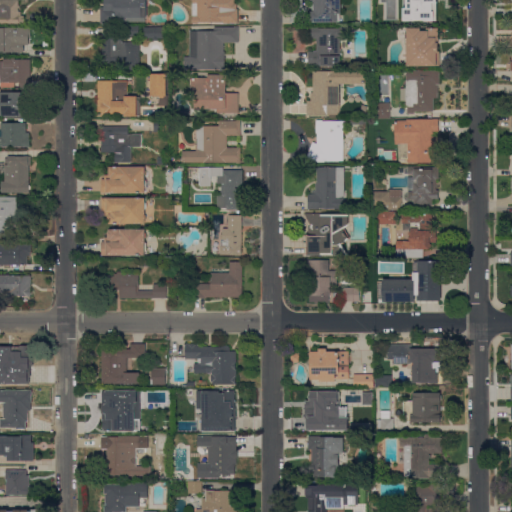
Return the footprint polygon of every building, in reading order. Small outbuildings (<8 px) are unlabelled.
[(0,0),(19,0),(19,5),(21,5),(21,9),(19,9),(19,11),(22,11),(22,16),(25,16),(25,24),(0,24),(0,0)] [(148,0),(148,17),(146,17),(146,22),(126,22),(101,22),(101,7),(105,7),(105,0),(148,0)] [(193,0),(235,0),(235,4),(237,4),(237,9),(238,9),(238,23),(223,23),(223,22),(199,22),(199,23),(193,23),(193,0)] [(351,0),(351,5),(341,5),(341,13),(340,13),(340,21),(338,21),(338,22),(311,22),(311,12),(314,12),(314,1),(308,1),(308,0),(351,0)] [(414,0),(441,0),(441,14),(438,14),(438,21),(420,21),(420,12),(414,12),(414,0)] [(128,36),(128,26),(139,26),(139,36),(128,36)] [(190,31),(215,31),(215,27),(235,27),(235,26),(240,26),(240,42),(224,42),(224,51),(225,51),(226,70),(220,70),(220,69),(198,69),(198,70),(185,70),(185,57),(190,57),(190,31)] [(0,52),(0,27),(32,27),(32,38),(30,38),(30,52),(0,52)] [(166,27),(166,38),(159,38),(159,40),(153,40),(153,38),(145,38),(145,27),(166,27)] [(349,28),(349,38),(342,38),(341,39),(340,65),(309,65),(309,51),(317,51),(317,38),(312,38),(312,28),(349,28)] [(407,28),(421,28),(421,31),(426,31),(426,28),(439,28),(439,51),(441,51),(440,66),(407,66),(407,28)] [(141,70),(124,70),(124,64),(103,64),(102,36),(115,36),(115,35),(122,35),(123,42),(140,42),(141,70)] [(23,87),(20,87),(20,82),(19,82),(19,83),(11,83),(11,82),(1,82),(0,76),(0,61),(4,62),(4,59),(12,59),(12,58),(16,58),(16,59),(31,59),(31,87),(30,87),(23,87)] [(340,114),(328,114),(328,115),(307,115),(307,101),(311,101),(311,92),(314,92),(314,71),(336,71),(336,70),(366,70),(366,84),(340,84),(340,114)] [(440,70),(440,84),(439,84),(439,98),(434,98),(434,111),(415,111),(415,114),(408,114),(408,109),(407,109),(407,101),(401,101),(401,88),(407,88),(406,80),(407,80),(407,70),(440,70)] [(166,98),(169,98),(169,106),(160,105),(160,96),(151,95),(151,91),(147,91),(147,75),(151,75),(151,73),(167,74),(166,98)] [(239,113),(218,113),(218,109),(195,109),(195,95),(192,95),(192,78),(208,78),(208,74),(226,74),(226,93),(239,93),(239,113)] [(98,81),(128,81),(128,96),(137,96),(137,97),(140,97),(140,115),(138,115),(138,116),(125,116),(125,114),(102,114),(102,111),(98,111),(98,81)] [(31,117),(4,118),(4,117),(0,117),(0,102),(1,102),(1,97),(0,97),(0,94),(1,94),(1,92),(12,92),(12,95),(16,95),(16,96),(23,96),(23,87),(30,87),(31,117)] [(391,118),(377,118),(377,102),(391,102),(391,118)] [(165,118),(165,131),(154,132),(154,118),(165,118)] [(433,147),(434,147),(434,155),(433,156),(433,163),(408,163),(408,143),(395,143),(395,121),(407,121),(407,119),(439,119),(439,131),(433,131),(433,147)] [(241,147),(242,163),(237,163),(237,162),(183,162),(183,151),(197,151),(197,126),(219,126),(219,121),(237,120),(241,120),(241,135),(228,135),(228,147),(241,147)] [(318,133),(316,133),(316,120),(323,120),(323,121),(346,121),(346,130),(344,129),(344,161),(325,161),(325,162),(320,162),(307,157),(313,142),(318,144),(318,133)] [(27,123),(27,132),(30,132),(30,138),(31,138),(31,147),(0,147),(0,136),(2,136),(2,133),(2,123),(27,123)] [(102,152),(102,146),(102,126),(129,126),(129,134),(142,134),(142,147),(132,147),(132,153),(133,153),(133,159),(132,159),(132,162),(115,162),(115,152),(110,152),(110,154),(107,154),(107,152),(102,152)] [(30,185),(31,186),(31,189),(30,190),(30,192),(2,193),(2,181),(6,181),(6,165),(8,165),(8,163),(6,163),(5,158),(8,158),(8,156),(16,156),(25,156),(31,156),(32,165),(30,165),(30,185)] [(409,166),(425,166),(425,167),(439,167),(440,179),(437,179),(437,190),(439,190),(439,199),(433,199),(433,206),(420,206),(420,204),(415,205),(415,200),(409,200),(409,166)] [(102,193),(102,179),(105,179),(105,174),(110,174),(110,167),(146,167),(146,169),(147,171),(147,174),(145,176),(145,180),(147,180),(147,187),(146,187),(146,193),(102,193)] [(199,180),(197,180),(197,168),(199,167),(213,167),(222,167),(222,170),(243,170),(244,209),(218,209),(217,195),(221,195),(221,176),(211,176),(211,186),(199,186),(199,180)] [(345,197),(344,197),(344,209),(308,209),(308,194),(312,194),(312,191),(316,191),(316,183),(317,183),(317,170),(316,170),(316,167),(345,167),(345,197)] [(389,210),(389,208),(385,208),(385,205),(371,205),(371,191),(389,191),(389,189),(402,189),(402,197),(403,197),(403,210),(389,210)] [(0,197),(18,197),(18,229),(6,229),(6,236),(0,236),(0,197)] [(146,224),(109,224),(109,216),(106,216),(105,211),(102,211),(102,197),(109,197),(109,198),(146,198),(146,200),(147,203),(148,205),(147,208),(145,210),(146,214),(147,215),(147,217),(147,219),(146,221),(146,224)] [(374,224),(374,211),(397,211),(397,224),(374,224)] [(305,213),(323,213),(323,215),(349,214),(349,226),(343,229),(349,239),(342,244),(348,255),(308,256),(307,235),(308,235),(308,226),(311,226),(312,225),(305,213)] [(420,215),(420,213),(433,213),(433,231),(437,231),(437,242),(431,242),(431,249),(424,249),(424,257),(397,257),(397,249),(404,249),(404,241),(411,241),(411,223),(403,223),(403,215),(420,215)] [(242,255),(221,254),(221,252),(221,234),(223,234),(223,228),(229,228),(229,215),(242,215),(242,255)] [(146,229),(146,233),(147,233),(147,238),(146,238),(146,242),(147,242),(148,251),(146,251),(146,255),(103,255),(103,242),(105,242),(105,237),(108,237),(108,231),(110,231),(110,229),(146,229)] [(0,243),(32,243),(32,253),(31,253),(31,256),(28,256),(28,265),(0,265),(0,243)] [(140,267),(140,259),(151,259),(151,266),(140,267)] [(191,271),(181,271),(181,259),(191,259),(191,271)] [(310,302),(310,296),(307,296),(307,287),(308,287),(308,260),(329,260),(330,271),(338,271),(338,284),(330,284),(330,302),(310,302)] [(413,279),(413,272),(414,272),(414,262),(418,262),(418,260),(442,260),(442,301),(418,301),(418,299),(416,299),(416,302),(383,302),(383,299),(378,299),(378,294),(381,294),(381,289),(378,289),(378,281),(383,281),(383,279),(413,279)] [(243,294),(242,294),(242,297),(207,297),(207,298),(193,298),(193,284),(195,284),(211,284),(211,273),(230,273),(230,262),(243,262),(243,294)] [(120,298),(120,291),(119,291),(119,289),(102,289),(102,276),(115,276),(115,274),(118,274),(118,272),(139,272),(139,291),(154,291),(154,284),(167,284),(167,298),(120,298)] [(0,275),(10,275),(32,275),(32,288),(31,288),(31,296),(10,296),(10,291),(3,292),(3,293),(0,293),(0,275)] [(360,287),(360,301),(343,302),(343,288),(360,287)] [(103,349),(132,349),(132,343),(146,344),(146,357),(128,357),(127,372),(140,372),(140,384),(102,384),(103,349)] [(186,343),(190,343),(190,344),(196,344),(196,343),(199,343),(199,346),(212,346),(212,347),(222,347),(222,345),(229,345),(229,347),(231,347),(231,351),(237,351),(237,363),(236,363),(236,369),(237,369),(237,377),(236,377),(236,383),(237,383),(237,384),(213,384),(213,381),(212,381),(212,374),(213,374),(213,373),(197,373),(197,363),(199,363),(199,358),(186,358),(186,343)] [(412,383),(412,377),(410,377),(410,371),(412,371),(412,366),(413,366),(413,362),(394,363),(393,358),(387,358),(387,344),(412,343),(412,348),(441,348),(442,382),(412,383)] [(0,348),(4,348),(4,349),(26,349),(26,357),(32,357),(32,367),(33,367),(33,380),(16,380),(16,384),(0,384),(0,348)] [(319,352),(319,348),(327,348),(327,352),(349,352),(350,379),(336,379),(336,381),(321,381),(321,380),(311,380),(310,352),(319,352)] [(300,354),(300,362),(291,363),(291,354),(300,354)] [(152,385),(152,368),(166,368),(166,385),(152,385)] [(374,374),(374,387),(354,387),(354,374),(374,374)] [(392,375),(393,387),(376,387),(376,376),(392,375)] [(202,399),(202,389),(229,389),(229,390),(231,390),(231,405),(229,405),(229,406),(224,406),(224,417),(237,417),(237,432),(222,432),(222,424),(218,424),(218,423),(216,423),(216,420),(205,420),(205,411),(202,411),(202,399)] [(309,389),(340,389),(340,391),(346,391),(346,401),(340,401),(340,404),(334,404),(334,431),(309,431),(309,389)] [(0,427),(0,419),(4,419),(4,402),(0,402),(0,390),(32,390),(32,402),(31,402),(31,410),(28,410),(28,421),(27,421),(27,429),(17,429),(17,427),(0,427)] [(140,390),(140,430),(134,430),(134,431),(113,431),(113,430),(103,430),(103,428),(102,428),(102,426),(103,426),(103,419),(102,419),(102,390),(140,390)] [(361,391),(361,404),(371,404),(371,391),(361,391)] [(441,392),(441,422),(412,423),(411,422),(407,422),(407,415),(404,415),(404,401),(414,401),(414,393),(441,392)] [(394,431),(379,431),(379,419),(382,419),(382,418),(381,418),(381,411),(391,411),(391,418),(394,418),(394,431)] [(34,461),(8,461),(8,456),(0,455),(0,436),(9,436),(9,435),(32,435),(32,442),(35,442),(34,461)] [(404,446),(400,446),(400,438),(424,438),(424,435),(433,435),(433,438),(442,438),(443,453),(430,453),(430,455),(431,455),(431,458),(430,458),(430,465),(442,464),(442,480),(429,480),(429,478),(412,478),(412,476),(405,476),(404,446)] [(152,466),(152,475),(105,475),(105,466),(108,466),(108,448),(106,448),(106,436),(142,436),(141,449),(144,448),(144,466),(152,466)] [(237,436),(237,457),(235,457),(235,462),(237,462),(237,474),(227,475),(227,477),(223,477),(223,475),(220,475),(220,477),(202,477),(202,479),(199,479),(199,468),(208,467),(208,459),(201,459),(200,436),(237,436)] [(312,450),(309,450),(309,436),(324,436),(324,438),(344,438),(344,454),(339,453),(339,463),(340,463),(340,466),(341,466),(341,477),(314,477),(314,469),(312,467),(312,450)] [(7,479),(6,479),(6,470),(27,470),(27,475),(30,475),(30,484),(31,484),(31,486),(32,486),(32,494),(7,495),(7,479)] [(203,493),(189,493),(189,481),(203,481),(203,493)] [(148,482),(148,498),(140,498),(140,506),(127,506),(127,511),(104,511),(104,505),(106,505),(105,494),(104,494),(104,484),(131,484),(131,482),(148,482)] [(334,491),(337,491),(337,486),(343,486),(342,483),(359,483),(359,502),(351,502),(351,506),(345,506),(345,509),(334,509),(334,511),(305,511),(305,510),(309,510),(309,484),(322,484),(322,488),(332,488),(334,491)] [(442,511),(406,511),(417,511),(417,502),(414,502),(414,487),(429,487),(429,484),(442,484),(442,511)] [(196,511),(196,508),(202,508),(202,503),(203,503),(203,499),(205,499),(205,490),(231,490),(231,505),(236,505),(236,511),(196,511)]
